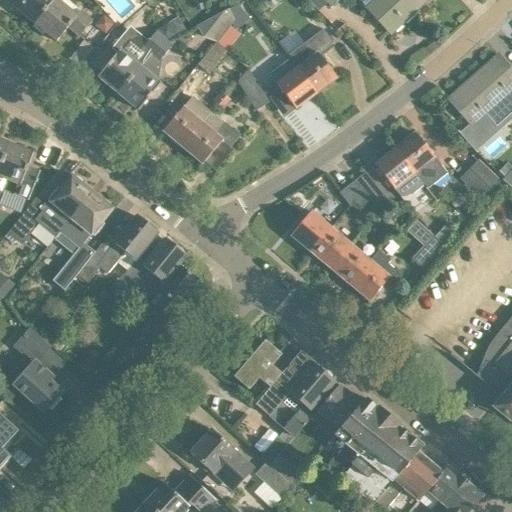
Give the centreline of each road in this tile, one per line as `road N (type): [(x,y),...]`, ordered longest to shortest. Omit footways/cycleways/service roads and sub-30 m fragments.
road 1 (residential): [(196,231),(402,97),(507,0)]
road 2 (residential): [(511,508),(488,475),(259,284)]
road 3 (residential): [(46,511),(259,284)]
road 4 (residential): [(196,231),(0,77)]
